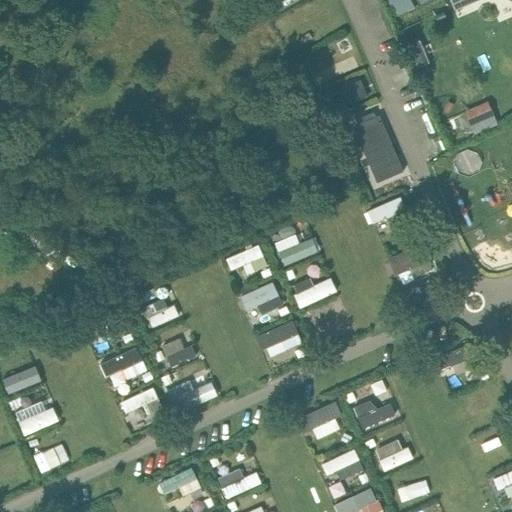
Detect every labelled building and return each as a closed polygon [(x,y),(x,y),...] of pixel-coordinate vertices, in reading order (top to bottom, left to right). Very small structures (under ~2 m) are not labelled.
[(269,0),(276,11),(295,0),(269,0)] [(388,0),(396,16),(413,7),(409,0),(388,0)] [(436,0),(444,18),(474,5),(471,0),(436,0)] [(511,18),(504,0),(482,0),(493,25),(511,18)] [(419,40),(409,45),(418,67),(428,62),(419,40)] [(329,89),(336,107),(366,96),(360,78),(329,89)] [(459,112),(471,135),(496,123),(484,99),(459,112)] [(376,110),(348,122),(374,183),(402,171),(376,110)] [(402,197),(366,208),(371,224),(407,212),(402,197)] [(272,241),(282,266),(316,253),(310,237),(298,241),(295,232),(272,241)] [(247,274),(267,265),(257,243),(224,257),(229,269),(242,264),(247,274)] [(292,290),(311,285),(306,265),(287,270),(292,290)] [(299,308),(335,291),(328,277),(292,293),(299,308)] [(240,310),(255,308),(257,318),(282,314),(278,284),(237,290),(240,310)] [(177,316),(172,304),(162,308),(159,301),(142,308),(151,327),(177,316)] [(308,326),(316,345),(350,332),(346,319),(329,326),(326,319),(308,326)] [(295,320),(254,333),(261,357),(302,345),(295,320)] [(191,344),(182,348),(178,337),(160,344),(170,366),(196,355),(191,344)] [(475,355),(470,343),(434,358),(439,369),(475,355)] [(110,386),(148,372),(138,346),(100,360),(110,386)] [(39,384),(35,369),(24,372),(22,364),(0,370),(0,377),(5,394),(39,384)] [(211,380),(191,389),(187,379),(166,389),(177,413),(217,395),(211,380)] [(153,385),(116,401),(122,415),(159,399),(153,385)] [(471,413),(489,405),(481,387),(463,395),(471,413)] [(388,402),(373,408),(369,398),(351,405),(360,428),(393,415),(388,402)] [(334,414),(339,412),(333,400),(295,417),(302,432),(311,428),(316,438),(340,428),(334,414)] [(53,406),(42,409),(40,402),(13,410),(21,434),(58,423),(53,406)] [(408,460),(397,436),(372,448),(382,471),(408,460)] [(338,468),(342,476),(362,467),(352,447),(318,463),(324,475),(338,468)] [(156,482),(165,501),(200,485),(191,466),(156,482)] [(503,486),(506,496),(511,493),(511,468),(490,477),(495,489),(503,486)] [(260,485),(255,471),(242,476),(239,469),(217,476),(224,497),(260,485)] [(410,479),(390,487),(397,506),(417,499),(410,479)] [(360,511),(373,511),(381,508),(369,485),(332,504),(335,511),(349,511),(358,507),(360,511)]
